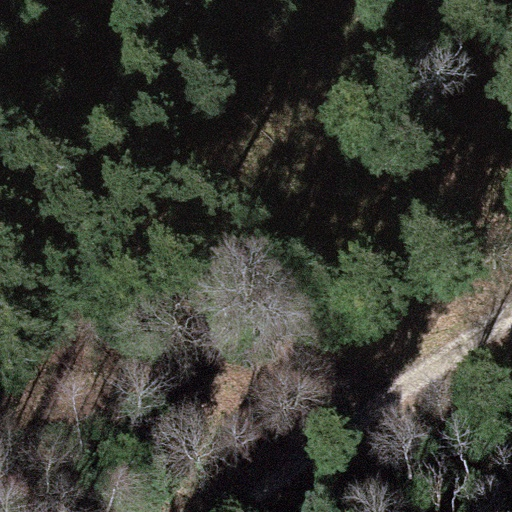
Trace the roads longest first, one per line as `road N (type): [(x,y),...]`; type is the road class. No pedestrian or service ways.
road 1 (track): [(0,410),(456,347)]
road 2 (track): [(511,307),(230,511)]
